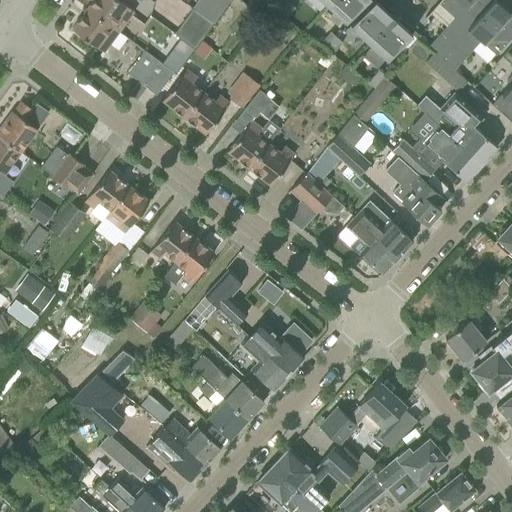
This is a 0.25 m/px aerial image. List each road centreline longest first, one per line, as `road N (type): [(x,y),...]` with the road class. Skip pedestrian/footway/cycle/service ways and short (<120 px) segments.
road 1 (residential): [(375,321),(6,40)]
road 2 (residential): [(187,511),(375,321)]
road 3 (residential): [(511,487),(375,321)]
road 4 (residential): [(375,321),(511,167)]
